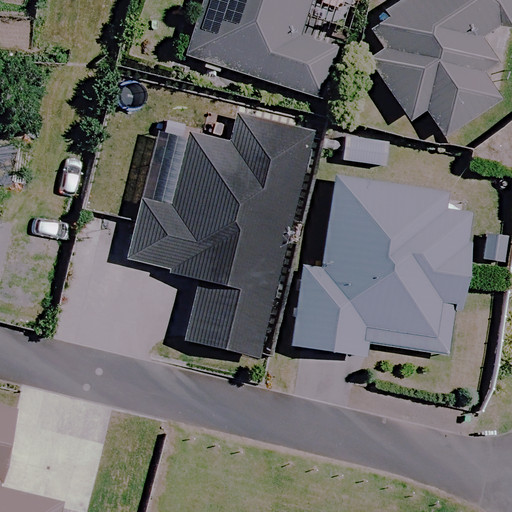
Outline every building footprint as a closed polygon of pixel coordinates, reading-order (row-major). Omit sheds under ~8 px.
[(197,0),(177,61),(313,107),(332,52),(291,37),(297,19),(343,34),(354,0),(197,0)] [(495,33),(510,35),(511,16),(511,0),(403,0),(366,23),(385,55),(363,68),(399,128),(415,118),(429,141),(494,102),(477,75),(489,68),(475,44),(495,33)] [(303,135),(233,118),(226,148),(186,138),(168,212),(140,205),(124,271),(187,286),(173,341),(247,360),(303,135)] [(456,317),(468,245),(459,244),(467,200),(445,197),(326,176),(310,268),(295,266),(280,350),(358,364),(362,343),(440,356),(447,316),(456,317)] [(0,511),(53,511),(54,507),(0,498),(0,468),(10,398),(0,396),(0,511)]
